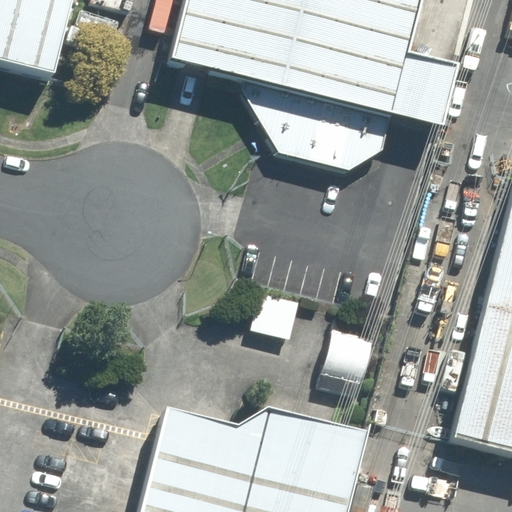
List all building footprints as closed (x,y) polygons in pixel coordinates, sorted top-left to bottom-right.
[(66,0),(0,0),(0,72),(44,84),(66,0)] [(412,0),(177,0),(160,67),(238,87),(238,98),(273,156),(348,174),(379,155),(389,125),(430,136),(446,73),(397,60),(412,0)] [(511,187),(502,185),(439,443),(511,460),(511,187)] [(250,296),(242,333),(284,343),(292,306),(250,296)] [(329,321),(321,352),(359,362),(367,331),(329,321)] [(318,364),(313,381),(351,393),(356,376),(318,364)] [(158,414),(131,511),(345,511),(363,442),(258,413),(228,434),(158,414)]
